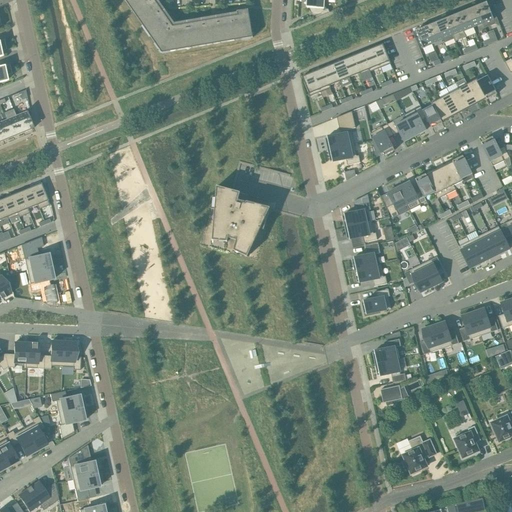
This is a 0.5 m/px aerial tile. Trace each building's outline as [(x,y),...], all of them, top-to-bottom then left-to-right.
[(124,0),(162,53),(253,38),(248,10),(237,12),(238,16),(173,27),(154,0),(124,0)] [(301,0),(301,2),(308,2),(308,7),(307,7),(307,8),(309,8),(314,19),(329,12),(328,9),(326,9),(326,0),(301,0)] [(487,2),(476,6),(484,24),(483,24),(485,28),(499,23),(494,10),(490,12),(487,2)] [(476,6),(466,10),(473,28),(484,24),(476,6)] [(466,10),(456,15),(465,38),(466,37),(463,32),(473,28),(466,10)] [(456,15),(446,19),(455,42),(465,38),(456,15)] [(446,19),(436,23),(443,40),(444,43),(454,39),(455,42),(446,19)] [(436,23),(426,27),(433,44),(443,40),(436,23)] [(423,48),(433,44),(426,27),(416,31),(423,48)] [(380,68),(391,64),(383,44),(372,49),(380,68)] [(362,53),(370,72),(380,68),(372,49),(362,53)] [(436,51),(429,54),(432,62),(439,60),(436,51)] [(352,57),(359,74),(369,70),(370,72),(362,53),(352,57)] [(342,61),(349,78),(359,74),(352,57),(342,61)] [(342,61),(332,65),(339,82),(342,88),(352,84),(349,78),(342,61)] [(0,82),(6,81),(4,76),(11,74),(9,64),(0,66),(0,82)] [(322,69),(330,88),(331,88),(330,86),(339,82),(332,65),(322,69)] [(330,88),(322,69),(312,73),(320,92),(330,88)] [(320,92),(312,73),(302,77),(310,97),(320,92)] [(478,82),(477,79),(476,80),(487,100),(497,94),(488,77),(478,82)] [(487,100),(476,80),(467,84),(468,86),(477,103),(484,100),(484,99),(486,98),(486,99),(487,100)] [(477,103),(468,86),(467,84),(458,89),(459,90),(466,104),(468,108),(475,105),(475,104),(477,103),(477,104),(477,103)] [(449,94),(450,95),(455,104),(459,113),(460,113),(459,112),(461,111),(462,112),(468,108),(466,104),(459,90),(458,89),(449,94)] [(440,99),(441,100),(443,104),(450,118),(457,114),(457,113),(459,112),(459,113),(455,104),(450,95),(449,94),(440,99)] [(382,99),(376,102),(380,110),(386,106),(382,99)] [(440,99),(431,103),(432,104),(432,105),(442,124),(442,123),(442,122),(448,119),(448,118),(450,117),(450,118),(443,104),(441,100),(440,99)] [(431,103),(431,104),(432,106),(423,111),(426,118),(429,123),(432,129),(442,124),(432,105),(432,104),(431,103)] [(404,115),(415,136),(426,130),(423,125),(421,121),(426,118),(423,111),(421,107),(420,107),(415,110),(415,109),(404,115)] [(26,111),(16,115),(23,133),(33,129),(26,111)] [(352,111),(337,117),(340,131),(355,128),(352,111)] [(16,115),(6,119),(13,137),(23,133),(16,115)] [(393,121),(388,124),(393,135),(399,132),(401,136),(404,142),(415,136),(404,115),(393,121)] [(0,133),(3,141),(13,137),(6,119),(0,121),(0,133)] [(371,133),(370,133),(371,133),(380,150),(379,150),(383,157),(394,151),(391,144),(388,138),(393,135),(388,124),(382,127),(371,133)] [(327,139),(325,139),(328,150),(354,145),(351,132),(328,137),(329,138),(327,138),(327,139)] [(481,143),(482,146),(484,149),(493,167),(504,161),(510,158),(506,151),(504,147),(499,149),(496,144),(492,137),(481,143)] [(354,145),(328,150),(330,162),(332,161),(332,162),(334,161),(334,162),(346,159),(347,166),(360,163),(359,156),(357,156),(354,145)] [(463,156),(453,161),(463,181),(463,183),(473,178),(466,162),(463,156)] [(463,181),(453,161),(452,161),(453,162),(446,165),(447,166),(445,167),(444,166),(456,190),(454,186),(463,181)] [(456,190),(444,166),(437,170),(438,171),(436,172),(435,171),(447,195),(456,190)] [(447,195),(435,171),(428,174),(428,175),(427,176),(426,174),(425,174),(438,199),(447,195)] [(425,174),(415,179),(418,185),(421,191),(424,197),(434,192),(437,200),(438,199),(425,174)] [(410,182),(398,188),(410,210),(421,205),(421,204),(423,203),(427,202),(424,197),(421,191),(418,185),(413,188),(410,182)] [(41,184),(30,188),(39,210),(49,205),(41,184)] [(217,187),(202,245),(256,260),(270,209),(270,208),(247,202),(249,195),(239,192),(239,193),(217,187)] [(30,188),(20,192),(29,214),(29,213),(28,209),(37,205),(39,210),(30,188)] [(410,210),(398,188),(387,193),(393,204),(387,207),(392,219),(399,215),(396,211),(407,206),(409,211),(410,210)] [(20,192),(10,196),(19,218),(29,214),(20,192)] [(10,196),(0,200),(8,220),(18,216),(19,218),(10,196)] [(0,200),(0,220),(7,218),(8,220),(0,200)] [(344,216),(342,216),(345,228),(371,222),(369,210),(371,210),(369,203),(356,206),(357,212),(345,215),(346,215),(344,216)] [(511,220),(509,222),(500,226),(506,238),(511,235),(511,220)] [(371,222),(345,228),(347,239),(349,239),(351,239),(363,237),(364,243),(377,240),(376,233),(374,234),(371,222)] [(391,227),(383,229),(386,242),(394,240),(391,227)] [(509,249),(498,227),(488,232),(499,254),(507,250),(508,251),(508,250),(509,249)] [(7,231),(2,233),(4,237),(5,241),(11,239),(9,235),(7,231)] [(478,237),(490,260),(490,259),(499,254),(488,232),(478,237)] [(41,237),(21,245),(24,260),(27,272),(53,266),(51,255),(49,255),(48,255),(47,254),(39,256),(37,248),(43,247),(41,237)] [(393,242),(396,250),(409,245),(406,237),(393,242)] [(469,242),(480,264),(489,259),(489,260),(490,260),(478,237),(469,242)] [(480,264),(469,242),(459,246),(470,269),(471,268),(471,269),(472,268),(480,264)] [(378,243),(365,246),(367,252),(367,255),(376,253),(376,254),(380,253),(379,250),(378,243)] [(354,271),(381,265),(378,265),(376,254),(376,253),(367,255),(355,258),(355,259),(354,259),(354,260),(352,260),(354,271)] [(420,265),(431,288),(439,284),(440,284),(440,283),(442,282),(437,272),(443,269),(437,257),(420,265)] [(381,265),(354,271),(357,283),(359,282),(359,283),(360,282),(361,283),(373,280),(374,287),(387,284),(385,277),(384,277),(381,265)] [(431,288),(420,265),(404,273),(410,285),(416,282),(421,293),(423,292),(424,292),(424,291),(431,288)] [(53,266),(27,272),(30,285),(31,291),(40,289),(44,288),(47,302),(60,305),(56,284),(50,286),(49,280),(53,279),(53,278),(54,278),(56,278),(53,266)] [(0,275),(0,298),(1,300),(1,299),(4,297),(4,298),(5,297),(9,295),(10,295),(9,294),(10,294),(0,275)] [(388,290),(375,292),(377,299),(365,301),(365,302),(363,303),(362,303),(364,314),(366,314),(367,314),(391,309),(388,297),(390,297),(388,290)] [(511,325),(511,300),(504,302),(503,302),(503,303),(501,303),(504,314),(498,316),(503,329),(511,325)] [(481,336),(498,330),(494,318),(488,320),(484,309),(482,310),(481,309),(481,310),(473,313),(481,336)] [(481,336),(473,313),(465,316),(464,315),(464,316),(461,317),(465,328),(459,330),(463,342),(481,336)] [(433,326),(441,350),(459,344),(455,331),(448,333),(445,322),(442,323),(442,322),(442,323),(433,326)] [(441,350),(433,326),(425,329),(425,328),(425,329),(422,330),(426,341),(420,343),(424,355),(441,350)] [(375,364),(399,359),(397,347),(401,347),(399,340),(386,342),(388,349),(376,351),(376,352),(374,352),(374,353),(373,353),(375,364)] [(44,356),(44,369),(51,369),(51,366),(62,367),(63,342),(54,342),(54,341),(54,342),(51,342),(50,356),(44,356)] [(14,355),(4,354),(8,368),(14,368),(14,363),(25,363),(25,368),(26,343),(18,343),(18,342),(17,342),(17,343),(14,343),(14,355)] [(63,342),(62,367),(73,367),(73,370),(80,371),(81,357),(74,357),(75,343),(72,342),(63,342)] [(26,343),(25,368),(37,369),(44,369),(44,356),(38,355),(38,344),(36,344),(36,343),(36,344),(32,344),(32,343),(31,343),(31,344),(26,343)] [(503,345),(486,350),(488,358),(505,351),(503,345)] [(509,351),(495,357),(500,370),(511,364),(511,355),(510,351),(509,351)] [(393,383),(406,380),(405,374),(400,375),(397,360),(399,360),(399,359),(375,364),(378,376),(379,376),(381,375),(381,376),(391,374),(393,383)] [(434,374),(425,377),(427,384),(437,381),(434,374)] [(402,399),(399,386),(381,390),(383,403),(385,403),(387,407),(400,401),(399,400),(402,399)] [(65,391),(50,395),(51,402),(55,401),(58,413),(84,407),(82,396),(80,396),(79,396),(78,396),(66,398),(65,391)] [(456,404),(460,414),(467,411),(463,401),(456,404)] [(84,407),(58,413),(60,425),(58,425),(61,439),(74,432),(72,423),(84,420),(85,419),(87,419),(84,407)] [(511,426),(511,413),(511,412),(505,415),(506,417),(491,424),(499,442),(511,436),(511,428),(511,427),(511,426)] [(33,423),(24,428),(36,451),(37,450),(38,451),(43,448),(42,447),(47,445),(39,431),(45,428),(40,421),(38,417),(37,417),(32,420),(33,423)] [(480,440),(474,427),(468,429),(469,431),(454,438),(463,458),(478,451),(475,443),(480,440)] [(12,431),(6,435),(13,446),(18,443),(26,456),(30,454),(30,455),(35,452),(35,451),(36,451),(24,428),(13,434),(12,431)] [(423,443),(420,436),(408,442),(413,451),(403,455),(405,461),(403,462),(406,470),(409,469),(411,474),(413,473),(413,475),(420,472),(419,470),(427,467),(423,459),(428,457),(429,458),(436,454),(430,440),(423,443)] [(1,442),(0,442),(0,452),(8,466),(9,466),(10,466),(13,464),(18,461),(13,453),(9,445),(6,439),(1,442)] [(87,445),(68,459),(70,467),(72,479),(99,473),(96,462),(95,462),(93,463),(93,462),(84,464),(84,460),(90,458),(87,445)] [(99,473),(72,479),(75,492),(77,501),(89,499),(87,489),(98,487),(98,486),(100,485),(101,485),(99,473)] [(38,481),(18,495),(30,511),(39,505),(43,510),(58,500),(55,483),(44,490),(38,481)] [(482,499),(457,505),(458,511),(477,511),(484,509),(482,499)]
